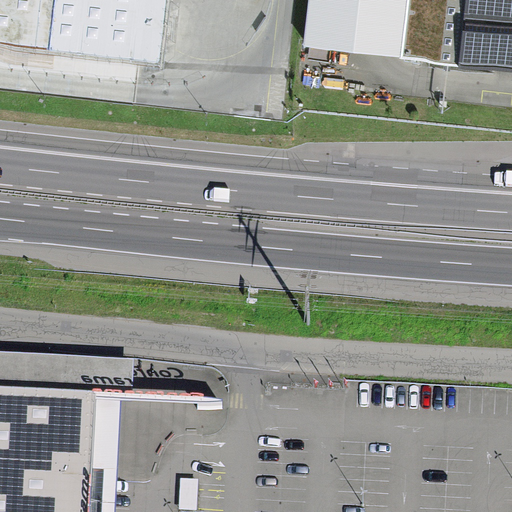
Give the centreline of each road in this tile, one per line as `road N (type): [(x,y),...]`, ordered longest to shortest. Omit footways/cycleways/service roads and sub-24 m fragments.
road 1 (motorway): [(0,218),(511,266)]
road 2 (motorway): [(511,212),(0,165)]
road 3 (unknown): [(331,412),(248,408),(181,423),(158,448),(152,507)]
